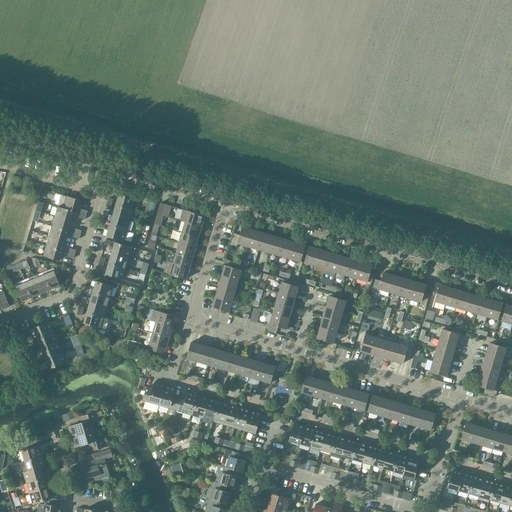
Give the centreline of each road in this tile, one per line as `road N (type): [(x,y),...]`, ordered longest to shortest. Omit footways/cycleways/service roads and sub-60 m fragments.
road 1 (tertiary): [(511,283),(227,199)]
road 2 (residential): [(192,319),(459,398)]
road 3 (residential): [(16,315),(70,293),(97,195),(77,189)]
road 4 (residential): [(259,465),(410,511)]
road 5 (tertiary): [(227,199),(86,158)]
road 6 (residential): [(192,319),(227,199)]
